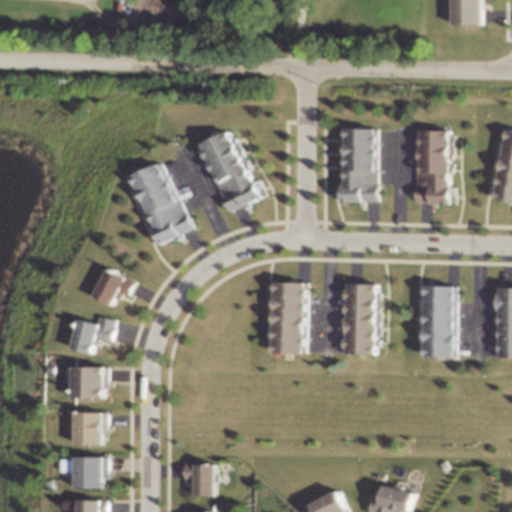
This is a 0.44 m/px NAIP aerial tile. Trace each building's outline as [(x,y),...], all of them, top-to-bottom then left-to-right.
[(484,24),(484,0),(454,0),(454,23),(484,24)] [(511,126),(509,126),(494,198),(511,201),(511,126)] [(348,127),(345,200),(380,201),(384,128),(348,127)] [(203,145),(238,210),(268,194),(235,128),(203,145)] [(425,129),(422,202),(457,203),(461,130),(425,129)] [(135,178),(167,243),(198,229),(168,162),(135,178)] [(116,267),(143,284),(127,309),(102,293),(116,267)] [(277,282),(275,355),(310,356),(314,283),(277,282)] [(348,284),(346,357),(380,359),(384,285),(348,284)] [(424,284),(421,357),(456,359),(460,285),(424,284)] [(511,287),(502,287),(499,360),(511,360),(511,287)] [(91,316),(122,322),(116,351),(86,346),(91,316)] [(83,366),(115,367),(115,397),(85,396),(83,366)] [(83,412),(115,412),(114,442),(84,442),(83,412)] [(81,456),(113,456),(113,486),(83,486),(81,456)] [(80,458),(66,459),(67,471),(80,471),(80,458)] [(192,465),(224,466),(224,495),(194,495),(192,465)] [(380,511),(387,484),(418,494),(411,511),(380,511)] [(346,490),(356,511),(322,511),(319,506),(346,490)] [(83,511),(83,502),(115,503),(114,511),(83,511)]
